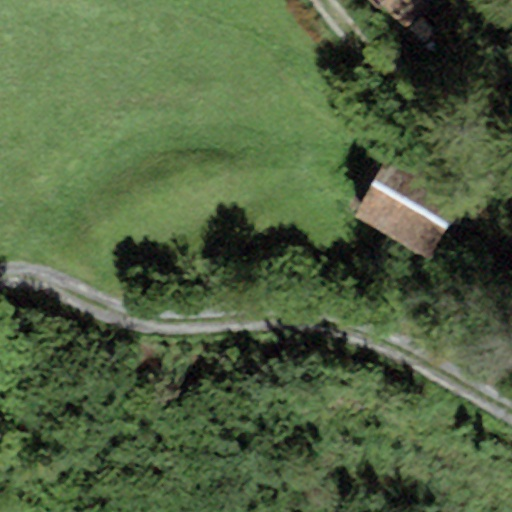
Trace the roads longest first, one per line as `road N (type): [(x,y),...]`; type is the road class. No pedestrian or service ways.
road 1 (track): [(0,277),(35,277),(143,319),(322,321),(402,350),(511,412)]
road 2 (track): [(511,195),(441,112),(351,40),(320,0)]
